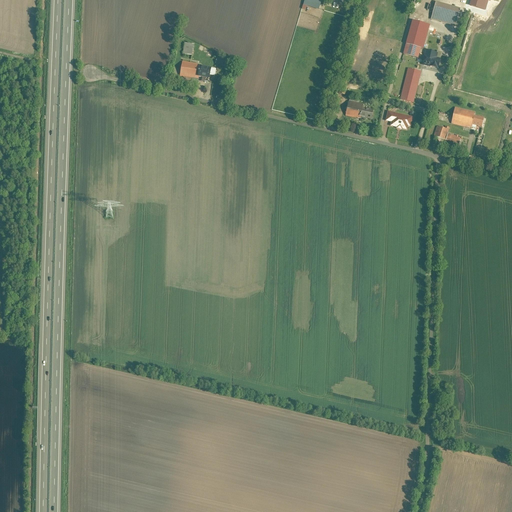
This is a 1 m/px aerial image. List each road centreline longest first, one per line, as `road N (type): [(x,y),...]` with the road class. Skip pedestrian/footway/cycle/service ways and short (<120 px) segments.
road 1 (motorway): [(54,511),(69,0)]
road 2 (motorway): [(57,0),(43,511)]
road 3 (residential): [(90,75),(511,175)]
road 4 (track): [(417,511),(435,157)]
